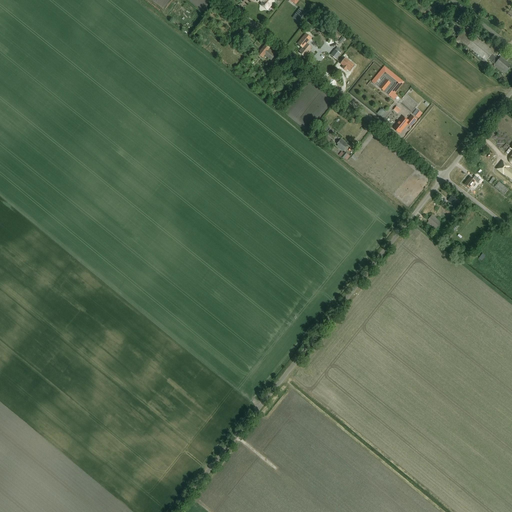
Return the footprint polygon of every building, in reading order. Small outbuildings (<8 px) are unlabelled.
[(261,5),(267,10),(274,2),(272,0),(259,0),(261,2),(262,1),(263,2),(263,3),(261,5)] [(463,31),(454,41),(468,51),(469,49),(486,62),(488,59),(495,65),(495,64),(507,73),(511,67),(500,58),(499,60),(496,57),(496,58),(492,55),(494,52),(474,36),(472,38),(463,31)] [(305,34),(297,44),(302,48),(299,51),(301,52),(300,54),(303,57),(303,56),(305,58),(312,49),(307,44),(311,39),(305,34)] [(269,48),(266,45),(261,51),(262,52),(259,55),(262,58),(265,55),(271,60),(276,55),(269,49),(269,48)] [(335,50),(330,55),(335,59),(340,54),(335,50)] [(319,51),(314,58),(321,62),(326,56),(319,51)] [(344,59),(340,64),(343,67),(342,69),(345,72),(347,70),(350,72),(354,66),(344,59)] [(388,95),(394,100),(397,96),(395,94),(404,82),(384,66),(371,82),(374,85),(385,72),(398,83),(388,95)] [(296,90),(303,83),(299,79),(292,86),(296,90)] [(380,88),(384,92),(391,84),(386,80),(380,88)] [(387,112),(382,108),(377,113),(382,117),(387,112)] [(412,114),(417,118),(421,113),(419,111),(416,109),(412,114)] [(402,116),(393,128),(394,129),(393,129),(397,132),(398,132),(399,133),(407,124),(410,126),(416,119),(411,115),(407,120),(402,116)] [(343,151),(348,145),(340,139),(336,144),(338,145),(337,146),(343,151)] [(511,179),(511,172),(507,168),(508,167),(502,162),(497,169),(502,173),(503,172),(511,179)] [(470,176),(464,184),(469,188),(475,181),(478,183),(480,180),(475,175),(472,179),(470,176)] [(495,186),(504,194),(509,189),(500,181),(495,186)] [(457,208),(462,201),(452,193),(448,198),(449,199),(448,201),(457,208)] [(441,222),(431,215),(427,220),(428,221),(427,222),(436,229),(441,222)]
